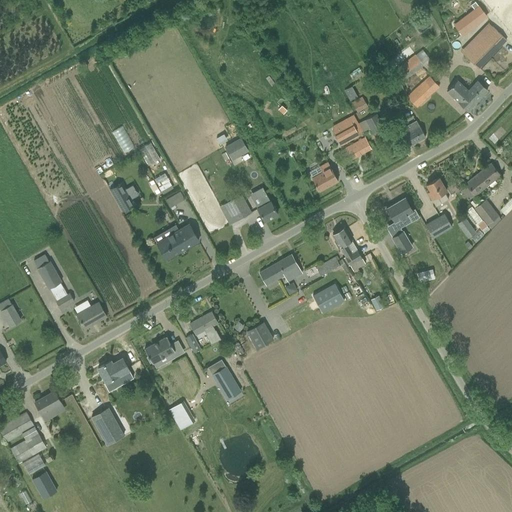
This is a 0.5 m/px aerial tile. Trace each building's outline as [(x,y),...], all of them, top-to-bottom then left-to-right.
[(474,9),(454,24),(462,36),(487,17),(478,6),(474,9)] [(469,59),(479,69),(507,40),(496,30),(492,26),(464,54),(469,59)] [(400,84),(424,66),(423,65),(430,59),(422,49),(416,55),(415,54),(392,71),(400,84)] [(417,108),(440,87),(429,75),(407,96),(417,108)] [(447,92),(468,111),(487,90),(478,81),(468,91),(457,81),(447,92)] [(350,87),(344,91),(343,91),(349,101),(357,97),(351,87),(350,87)] [(352,103),(357,112),(368,106),(362,97),(352,103)] [(377,113),(365,120),(359,123),(363,131),(369,128),(373,134),(384,128),(377,113)] [(351,122),(333,132),(339,144),(358,134),(351,122)] [(410,146),(425,137),(416,122),(401,130),(410,146)] [(335,154),(336,156),(341,165),(371,148),(365,137),(335,154)] [(224,147),(232,161),(248,152),(240,138),(224,147)] [(319,191),(338,181),(328,162),(320,167),(323,172),(312,178),(319,191)] [(469,201),(479,192),(500,175),(491,163),(465,184),(467,186),(461,191),(469,201)] [(161,191),(172,185),(164,173),(154,179),(161,191)] [(428,192),(436,206),(448,199),(444,192),(446,191),(439,178),(426,185),(430,191),(428,192)] [(109,189),(122,212),(135,205),(122,182),(109,189)] [(258,208),(264,221),(277,214),(262,187),(249,194),(253,200),(258,208)] [(240,195),(227,203),(236,220),(250,213),(240,195)] [(404,197),(386,208),(394,222),(407,214),(411,221),(419,216),(414,208),(412,210),(404,197)] [(170,207),(174,205),(169,198),(165,200),(170,207)] [(486,199),(474,208),(486,225),(499,216),(486,199)] [(433,238),(452,226),(444,213),(425,225),(433,238)] [(465,217),(457,223),(468,238),(476,232),(465,217)] [(199,240),(189,224),(157,243),(166,259),(199,240)] [(336,241),(335,242),(338,248),(340,248),(345,257),(344,258),(348,266),(350,265),(353,271),(365,264),(362,258),(344,227),(336,232),(333,235),(336,241)] [(411,247),(401,231),(391,238),(400,253),(411,247)] [(56,300),(61,308),(75,300),(70,292),(67,294),(60,282),(62,281),(50,260),(49,261),(45,254),(34,260),(38,267),(37,268),(48,288),(50,288),(56,299),(56,300)] [(301,272),(291,254),(259,272),(266,284),(285,273),(289,279),(301,272)] [(321,275),(340,265),(335,256),(316,266),(321,275)] [(285,286),(289,295),(297,290),(293,282),(285,286)] [(334,283),(312,295),(322,313),(344,301),(334,283)] [(379,295),(370,299),(376,310),(384,307),(379,295)] [(21,320),(12,303),(12,304),(1,309),(1,310),(10,326),(21,320)] [(84,329),(106,316),(98,303),(81,313),(81,311),(76,314),(84,329)] [(218,323),(211,311),(190,323),(196,335),(205,330),(207,335),(206,335),(211,344),(220,339),(216,330),(215,331),(212,326),(218,323)] [(238,321),(237,323),(233,327),(239,332),(243,327),(244,326),(238,321)] [(274,339),(264,322),(247,331),(257,348),(274,339)] [(194,352),(200,349),(192,334),(186,337),(194,352)] [(152,363),(153,363),(156,368),(168,361),(175,358),(172,352),(175,351),(167,336),(144,349),(148,356),(146,357),(150,363),(152,362),(152,363)] [(110,360),(98,367),(107,382),(120,375),(118,373),(128,368),(124,361),(114,367),(110,360)] [(228,372),(214,380),(223,396),(230,392),(233,398),(240,394),(228,372)] [(61,403),(55,391),(35,402),(41,414),(61,403)] [(91,417),(107,445),(124,435),(108,407),(91,417)] [(46,446),(26,412),(0,426),(0,430),(7,442),(22,433),(25,439),(10,448),(19,463),(39,451),(41,455),(49,451),(46,446)] [(180,429),(190,424),(186,417),(176,423),(180,429)] [(36,457),(29,458),(30,463),(24,464),(25,469),(37,467),(36,457)] [(48,470),(33,477),(43,498),(59,491),(48,470)] [(16,477),(12,484),(17,487),(21,480),(16,477)]
